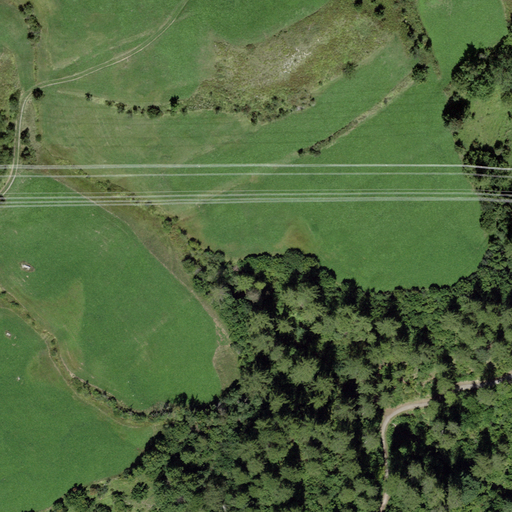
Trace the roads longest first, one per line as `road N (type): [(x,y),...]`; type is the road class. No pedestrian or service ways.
road 1 (track): [(0,196),(10,171),(13,112),(26,94),(133,56),(186,0)]
road 2 (track): [(511,375),(386,420),(379,511)]
